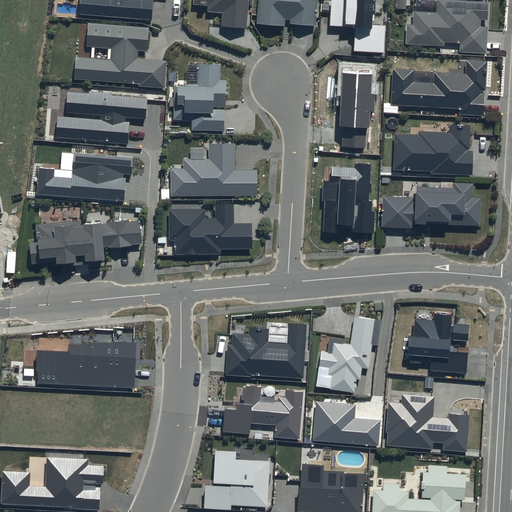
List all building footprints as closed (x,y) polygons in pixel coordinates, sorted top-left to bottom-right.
[(80,0),(79,14),(152,20),(153,0),(80,0)] [(221,25),(244,27),(246,0),(192,0),(193,2),(212,3),(210,9),(222,10),(221,25)] [(315,25),(316,0),(260,0),(259,22),(315,25)] [(373,21),(374,0),(332,0),(331,22),(354,24),(352,49),(383,51),(385,22),(373,21)] [(404,42),(485,48),(488,0),(421,0),(407,7),(404,42)] [(74,77),(162,85),(165,58),(144,56),(146,26),(94,22),(91,55),(76,54),(74,77)] [(192,128),(223,129),(224,80),(218,79),(218,58),(199,57),(198,83),(176,83),(175,117),(193,118),(192,128)] [(391,104),(482,110),(486,59),(466,58),(465,72),(432,70),(431,79),(412,78),(413,68),(394,67),(391,104)] [(372,72),(342,70),(339,126),(343,126),(341,147),(365,148),(366,127),(369,128),(370,112),(374,112),(375,93),(371,93),(372,72)] [(56,136),(127,141),(129,116),(145,117),(147,96),(74,91),(73,114),(58,113),(56,136)] [(394,167),(472,169),(473,144),(468,143),(468,124),(450,123),(449,132),(395,131),(394,167)] [(169,192),(254,191),(254,164),(236,164),(236,141),(210,141),(210,156),(191,156),(169,168),(169,192)] [(131,174),(133,157),(62,151),(60,169),(39,167),(37,194),(124,201),(126,178),(123,178),(123,173),(131,174)] [(354,168),(332,167),(332,182),(324,181),(322,202),(325,202),(323,233),(341,234),(341,232),(374,233),(375,211),(372,210),(372,201),(369,201),(371,164),(355,163),(354,168)] [(382,222),(478,223),(478,193),(470,193),(470,181),(413,180),(413,191),(383,191),(382,222)] [(169,250),(250,249),(250,222),(231,223),(230,202),(215,203),(215,216),(204,216),(204,206),(168,207),(169,250)] [(30,242),(32,264),(103,257),(102,245),(142,241),(139,217),(98,221),(97,214),(37,220),(39,241),(30,242)] [(453,313),(434,311),(433,320),(415,319),(414,337),(410,336),(408,362),(422,363),(422,356),(431,356),(430,371),(467,374),(468,353),(451,352),(452,339),(469,341),(470,325),(452,323),(453,313)] [(381,320),(354,316),(350,345),(343,344),(344,339),(329,337),(327,353),(321,352),(316,387),(355,393),(357,380),(361,380),(362,368),(368,369),(372,345),(377,346),(381,320)] [(228,341),(226,371),(303,375),(305,320),(286,319),(285,338),(267,337),(267,324),(248,323),(228,341)] [(82,345),(68,344),(68,352),(38,350),(37,383),(135,387),(137,343),(112,341),(112,344),(82,342),(82,345)] [(384,362),(384,364),(401,365),(402,351),(377,349),(376,361),(384,362)] [(261,387),(244,385),(242,404),(237,403),(237,408),(224,408),(223,432),(250,434),(251,423),(276,425),(275,437),(299,439),(303,392),(286,390),(285,399),(260,397),(261,387)] [(435,396),(402,394),(401,403),(389,402),(386,432),(388,432),(387,446),(433,449),(434,443),(443,443),(442,450),(467,452),(470,415),(449,413),(448,418),(433,417),(435,396)] [(315,396),(312,435),(377,441),(379,415),(353,413),(355,399),(315,396)] [(266,502),(270,453),(212,444),(203,502),(266,502)] [(88,460),(47,457),(45,487),(30,486),(30,473),(3,471),(1,503),(98,508),(100,484),(104,484),(105,466),(88,465),(88,460)] [(301,464),(298,509),(338,511),(360,511),(364,469),(301,464)] [(371,511),(458,511),(460,496),(462,497),(464,468),(422,465),(420,486),(374,483),(371,511)]
